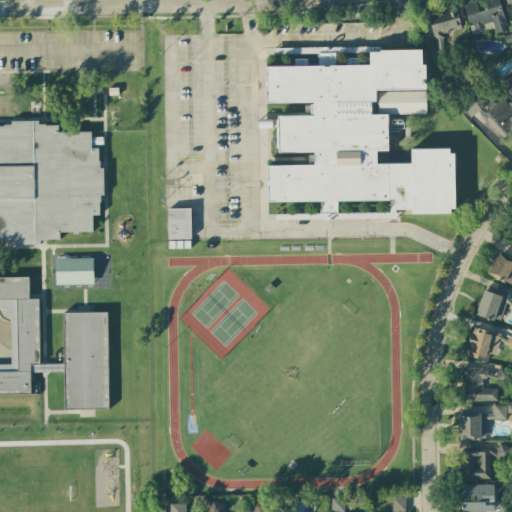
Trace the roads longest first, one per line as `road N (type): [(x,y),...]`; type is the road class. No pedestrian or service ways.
road 1 (residential): [(511,183),(471,238),(432,357),(432,511)]
road 2 (residential): [(0,10),(311,0)]
